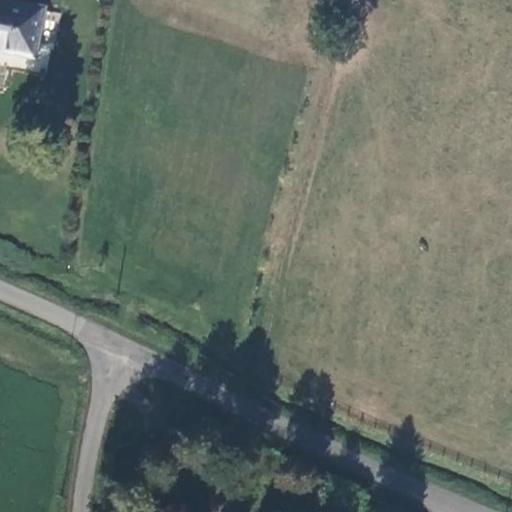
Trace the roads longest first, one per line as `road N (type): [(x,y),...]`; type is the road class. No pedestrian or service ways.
road 1 (tertiary): [(480,511),(351,459),(107,338)]
road 2 (unclassified): [(82,511),(107,338)]
